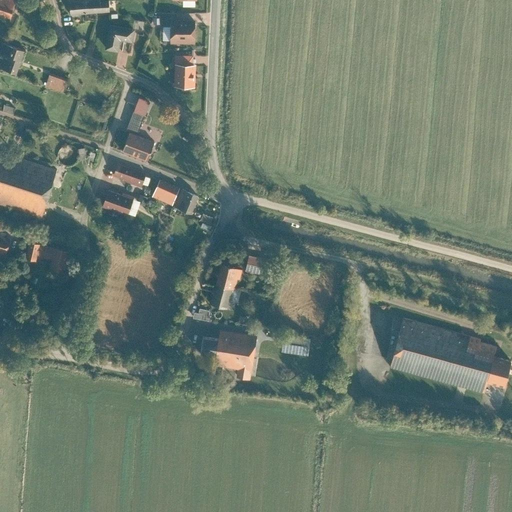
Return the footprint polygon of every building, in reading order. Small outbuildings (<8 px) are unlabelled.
[(12,0),(0,0),(0,12),(10,14),(12,0)] [(98,0),(66,0),(68,16),(109,13),(109,3),(99,4),(98,0)] [(192,43),(194,22),(177,21),(177,15),(156,14),(156,26),(165,27),(164,41),(192,43)] [(132,29),(103,24),(99,47),(114,50),(115,42),(129,45),(132,29)] [(0,70),(13,75),(21,51),(0,44),(0,70)] [(197,64),(175,63),(173,86),(196,88),(197,64)] [(67,79),(49,74),(44,88),(62,94),(67,79)] [(138,131),(146,102),(135,98),(126,127),(138,131)] [(147,162),(154,144),(126,133),(119,151),(147,162)] [(0,205),(40,219),(56,172),(0,153),(0,205)] [(145,176),(116,165),(112,176),(141,188),(145,176)] [(177,189),(157,183),(152,199),(172,206),(177,189)] [(192,215),(197,196),(181,191),(175,210),(192,215)] [(118,197),(107,193),(101,208),(127,219),(135,199),(120,193),(118,197)] [(202,220),(208,222),(206,225),(211,227),(217,216),(206,211),(202,220)] [(155,219),(145,216),(142,226),(152,229),(155,219)] [(0,256),(7,259),(13,238),(0,234),(0,256)] [(53,246),(28,241),(24,260),(35,262),(36,257),(50,259),(51,248),(53,246)] [(66,273),(69,250),(51,248),(50,259),(49,271),(66,273)] [(258,275),(261,261),(246,257),(243,272),(258,275)] [(240,271),(219,264),(212,285),(233,292),(240,271)] [(206,303),(226,310),(233,292),(212,285),(206,303)] [(495,341),(402,316),(388,369),(481,394),(485,380),(490,355),(495,341)] [(247,380),(253,336),(217,330),(216,339),(213,358),(212,366),(236,369),(235,379),(247,380)] [(288,346),(305,347),(305,336),(288,335),(288,346)] [(216,339),(197,337),(194,355),(213,358),(216,339)] [(506,385),(511,360),(490,355),(485,380),(506,385)]
